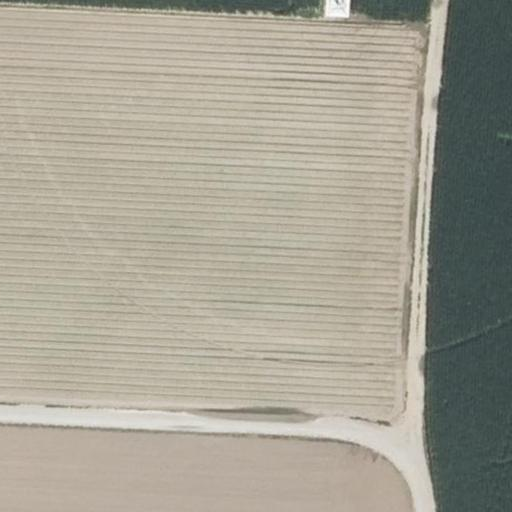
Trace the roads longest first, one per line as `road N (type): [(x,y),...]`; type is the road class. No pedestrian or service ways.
road 1 (track): [(424,511),(416,468),(377,436),(329,426),(0,413)]
road 2 (track): [(404,452),(413,438),(445,0)]
